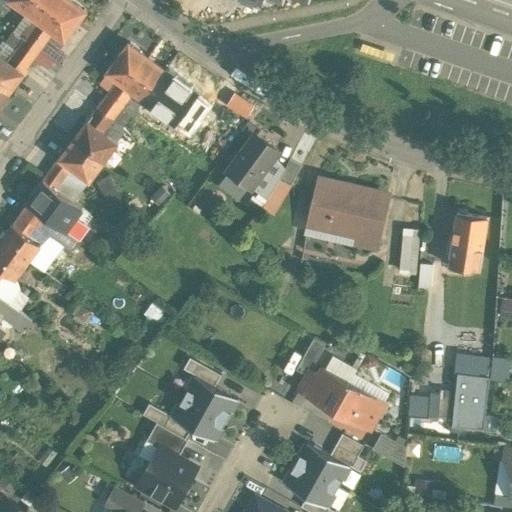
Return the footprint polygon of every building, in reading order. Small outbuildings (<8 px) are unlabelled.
[(13,0),(28,11),(36,0),(13,0)] [(36,0),(28,11),(38,18),(39,18),(46,24),(63,0),(36,0)] [(70,0),(63,0),(46,24),(53,30),(54,30),(53,31),(63,39),(69,31),(67,30),(83,10),(70,0)] [(231,0),(258,9),(261,0),(265,0),(281,5),(282,0),(296,0),(303,2),(303,0),(231,0)] [(38,18),(30,30),(38,35),(46,24),(39,18),(38,18)] [(53,30),(46,24),(38,35),(45,41),(53,31),(53,30)] [(38,35),(30,30),(24,38),(39,49),(45,41),(38,35)] [(39,49),(24,38),(17,47),(32,58),(39,49)] [(7,43),(0,51),(0,56),(6,61),(15,50),(7,43)] [(147,56),(129,43),(114,64),(112,63),(107,70),(115,77),(116,76),(119,78),(120,77),(128,83),(147,56)] [(32,58),(17,47),(15,50),(6,61),(22,73),(32,58)] [(0,56),(0,83),(9,90),(22,73),(6,61),(0,56)] [(147,56),(128,83),(135,88),(134,89),(144,97),(165,69),(147,56)] [(193,90),(165,69),(144,97),(173,118),(192,92),(193,90)] [(119,78),(109,91),(117,96),(126,84),(128,83),(120,77),(119,78)] [(0,101),(9,90),(0,83),(0,101)] [(126,84),(117,96),(124,102),(134,89),(135,88),(128,83),(126,84)] [(117,96),(109,91),(104,99),(119,110),(124,102),(117,96)] [(172,119),(188,130),(208,103),(192,92),(173,118),(172,119)] [(236,94),(229,103),(246,115),(253,106),(236,94)] [(119,110),(104,99),(98,107),(113,118),(119,110)] [(113,118),(98,107),(87,121),(109,138),(120,124),(112,118),(113,118)] [(109,138),(87,121),(74,139),(102,160),(115,142),(109,138)] [(256,132),(228,169),(251,186),(273,157),(279,149),(256,132)] [(102,160),(74,139),(60,158),(71,166),(67,171),(70,174),(74,169),(88,179),(102,160)] [(273,157),(251,186),(267,198),(280,178),(285,167),(273,157)] [(60,158),(43,180),(54,188),(67,171),(71,166),(60,158)] [(301,164),(290,159),(285,167),(280,178),(291,184),(301,164)] [(109,204),(122,197),(110,177),(97,184),(109,204)] [(43,180),(42,179),(27,201),(29,203),(46,215),(65,229),(81,208),(54,188),(43,180)] [(385,194),(323,180),(313,221),(376,235),(385,194)] [(160,207),(170,196),(162,188),(151,199),(160,207)] [(29,203),(13,223),(30,236),(38,226),(46,215),(29,203)] [(488,217),(458,211),(449,265),(479,270),(488,217)] [(160,215),(144,233),(152,241),(169,223),(160,215)] [(13,223),(11,222),(0,237),(0,239),(28,260),(40,243),(30,236),(13,223)] [(30,236),(40,243),(47,233),(38,226),(30,236)] [(51,235),(35,263),(49,271),(64,242),(51,235)] [(28,260),(0,239),(0,267),(4,271),(14,278),(28,260)] [(433,264),(420,263),(418,286),(431,287),(433,264)] [(10,305),(20,312),(30,300),(20,292),(10,305)] [(0,296),(0,316),(23,334),(32,322),(20,312),(10,305),(0,296)] [(314,336),(296,368),(307,373),(310,368),(311,368),(314,362),(325,343),(314,336)] [(479,356),(456,353),(454,372),(457,372),(477,374),(479,356)] [(221,373),(190,356),(184,367),(195,374),(195,373),(215,384),(221,373)] [(350,382),(314,362),(311,368),(310,368),(307,373),(299,387),(335,408),(350,382)] [(477,374),(457,372),(453,412),(452,425),(473,427),(484,429),(490,376),(477,374)] [(215,384),(195,373),(195,374),(184,394),(227,418),(228,417),(227,417),(231,410),(238,397),(215,384)] [(373,395),(350,382),(335,408),(371,428),(383,406),(371,400),(373,395)] [(227,418),(184,394),(172,415),(192,426),(215,439),(222,426),(226,419),(227,418)] [(172,415),(149,402),(143,413),(157,421),(186,437),(192,426),(172,415)] [(84,416),(62,405),(53,423),(74,434),(84,416)] [(186,437),(157,421),(147,439),(159,446),(159,444),(178,455),(188,438),(186,437)] [(364,444),(343,432),(342,431),(331,453),(350,463),(350,464),(361,470),(367,459),(358,454),(364,444)] [(406,445),(381,431),(373,447),(404,465),(406,445)] [(331,453),(308,440),(301,453),(300,452),(296,459),(295,460),(338,484),(350,464),(350,463),(331,453)] [(159,446),(150,462),(144,464),(136,478),(138,483),(175,504),(183,490),(187,489),(190,484),(189,480),(197,466),(178,455),(159,444),(159,446)] [(338,484),(295,460),(295,461),(295,462),(291,469),(284,482),(307,494),(327,505),(338,484)] [(144,501),(116,485),(106,501),(125,511),(130,511),(133,508),(138,511),(144,501)] [(287,511),(255,494),(247,510),(247,511),(287,511)] [(327,505),(307,494),(301,505),(314,511),(336,511),(338,511),(327,505)] [(26,511),(4,496),(0,501),(0,511),(26,511)] [(502,511),(503,505),(478,502),(476,511),(502,511)]
